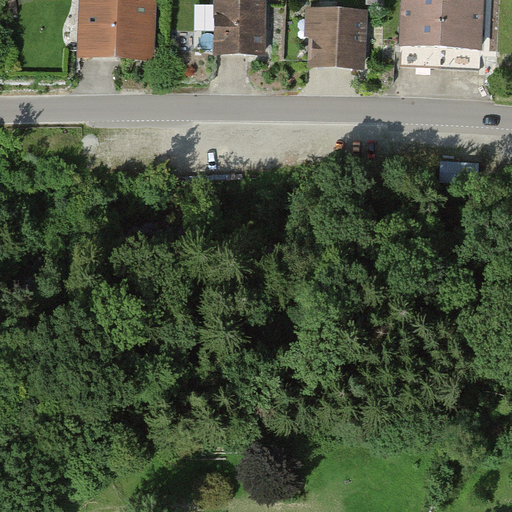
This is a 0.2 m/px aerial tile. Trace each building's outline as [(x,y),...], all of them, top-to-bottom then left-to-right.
[(154,0),(84,0),(82,69),(152,72),(154,0)] [(263,0),(217,0),(215,45),(262,47),(263,0)] [(443,0),(404,0),(403,37),(442,39),(443,0)] [(482,0),(443,0),(442,39),(480,41),(482,0)] [(363,7),(308,5),(307,60),(362,62),(363,7)]
